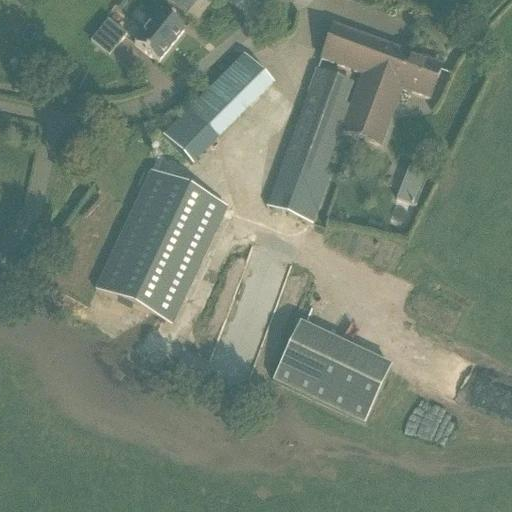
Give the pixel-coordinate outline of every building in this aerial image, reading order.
[(167,0),(167,1),(186,16),(198,0),(167,0)] [(134,46),(157,65),(183,33),(160,14),(134,46)] [(107,23),(98,34),(117,49),(126,38),(107,23)] [(324,178),(339,136),(379,150),(402,91),(429,101),(441,70),(332,30),(320,63),(360,79),(349,109),(345,107),(352,88),(317,73),(266,210),(312,227),(330,180),(324,178)] [(241,58),(156,141),(184,170),(269,87),(241,58)] [(74,68),(64,84),(77,92),(87,77),(74,68)] [(347,164),(338,172),(347,181),(355,173),(347,164)] [(406,174),(395,202),(414,209),(425,180),(426,179),(408,172),(407,172),(406,174)] [(95,293),(170,328),(226,211),(150,176),(149,177),(148,177),(146,180),(148,180),(95,293)] [(266,386),(361,427),(386,368),(291,327),(266,386)]
